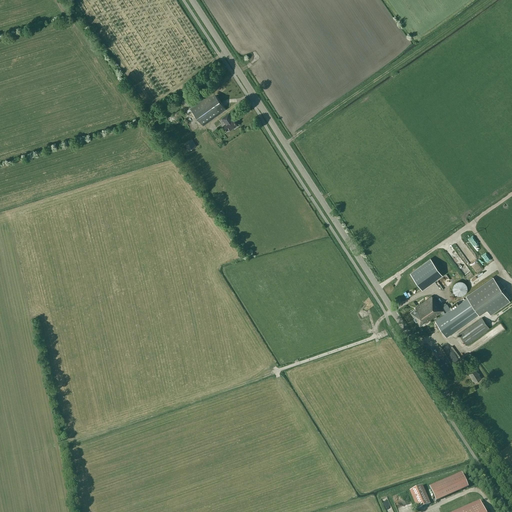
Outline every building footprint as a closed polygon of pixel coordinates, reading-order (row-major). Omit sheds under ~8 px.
[(213,92),(190,108),(203,126),(226,109),(213,92)] [(188,113),(186,114),(188,123),(191,128),(194,133),(197,132),(199,131),(198,127),(201,125),(199,121),(196,122),(195,120),(193,114),(190,108),(186,110),(188,113)] [(233,120),(232,119),(229,114),(222,119),(227,125),(223,127),(226,130),(229,128),(231,130),(234,127),(235,128),(238,126),(234,120),(233,120)] [(188,150),(196,146),(192,138),(184,143),(188,150)] [(442,275),(430,258),(410,273),(422,289),(442,275)] [(444,278),(451,283),(455,278),(449,272),(444,278)] [(415,308),(410,312),(420,326),(441,311),(443,314),(435,320),(446,337),(487,308),(491,314),(510,300),(493,276),(466,295),(468,297),(445,313),(442,309),(443,309),(442,308),(441,308),(434,299),(432,296),(415,308)] [(467,289),(467,287),(467,286),(466,284),(465,283),(464,282),(463,282),(462,281),(460,281),(459,281),(457,281),(456,282),(455,283),(454,284),(453,285),(453,286),(452,288),(453,289),(453,291),(454,292),(454,293),(455,294),(457,295),(458,295),(459,296),(461,295),(462,295),(464,294),(465,294),(466,293),(466,291),(467,290),(467,289)] [(466,344),(489,328),(481,317),(458,334),(466,344)] [(501,326),(478,337),(481,343),(504,332),(501,326)] [(475,382),(481,378),(475,370),(476,369),(475,366),(470,369),(472,372),(469,373),(475,382)] [(429,487),(436,502),(468,488),(461,473),(429,487)] [(418,509),(430,504),(422,486),(410,491),(418,509)] [(484,511),(480,501),(455,511),(484,511)]
